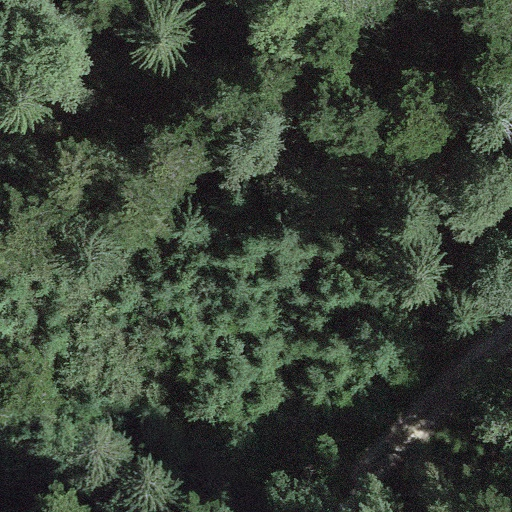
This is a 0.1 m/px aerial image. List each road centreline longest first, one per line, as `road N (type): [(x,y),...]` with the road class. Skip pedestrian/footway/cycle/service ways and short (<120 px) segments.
road 1 (track): [(511,240),(441,0)]
road 2 (track): [(511,382),(379,511)]
